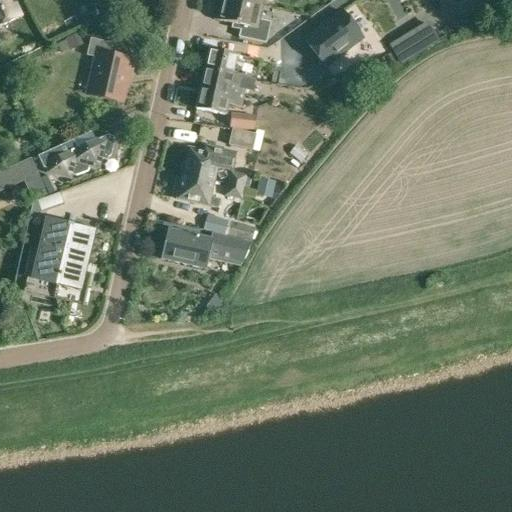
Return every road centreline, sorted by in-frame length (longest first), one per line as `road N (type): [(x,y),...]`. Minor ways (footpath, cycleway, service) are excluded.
road 1 (track): [(511,275),(104,339)]
road 2 (residential): [(104,339),(185,0)]
